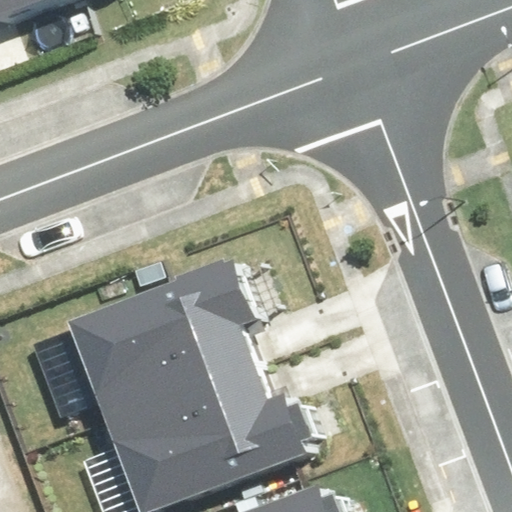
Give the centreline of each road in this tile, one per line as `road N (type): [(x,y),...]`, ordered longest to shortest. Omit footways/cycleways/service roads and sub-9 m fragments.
road 1 (residential): [(369,44),(511,455)]
road 2 (residential): [(0,186),(369,44)]
road 3 (residential): [(369,44),(485,0)]
